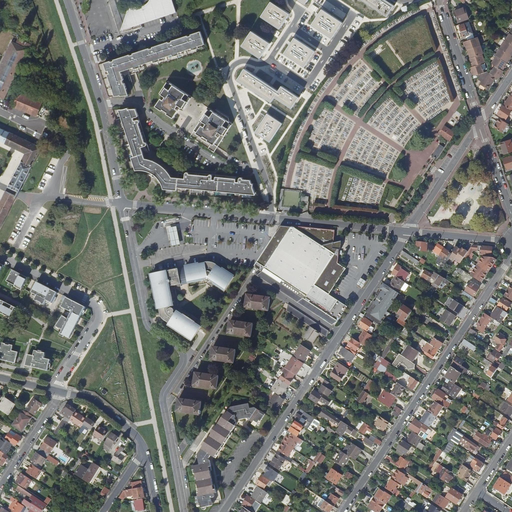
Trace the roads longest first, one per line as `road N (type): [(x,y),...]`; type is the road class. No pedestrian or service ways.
road 1 (tertiary): [(183,511),(162,399),(183,353),(148,327),(122,204)]
road 2 (unclassified): [(343,511),(511,255)]
road 3 (unclassified): [(222,511),(349,321)]
road 4 (residential): [(0,254),(95,305),(98,319),(51,390)]
road 5 (unknown): [(175,470),(284,298)]
road 6 (residential): [(261,164),(219,164),(137,105),(100,104)]
road 7 (residential): [(270,218),(122,204)]
road 8 (residential): [(261,164),(229,72),(242,56),(270,60)]
road 9 (residential): [(406,231),(270,218)]
road 10 (residential): [(479,122),(406,231)]
road 11 (residential): [(437,0),(479,122)]
